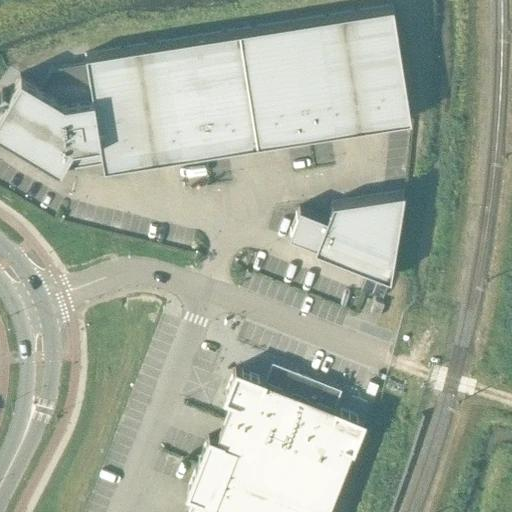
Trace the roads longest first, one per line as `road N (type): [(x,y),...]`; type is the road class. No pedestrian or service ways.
road 1 (unclassified): [(40,300),(144,270),(209,292)]
road 2 (tertiary): [(27,432),(46,395),(51,357),(40,300)]
road 3 (track): [(446,511),(483,392)]
road 4 (tertiary): [(16,310),(27,432)]
